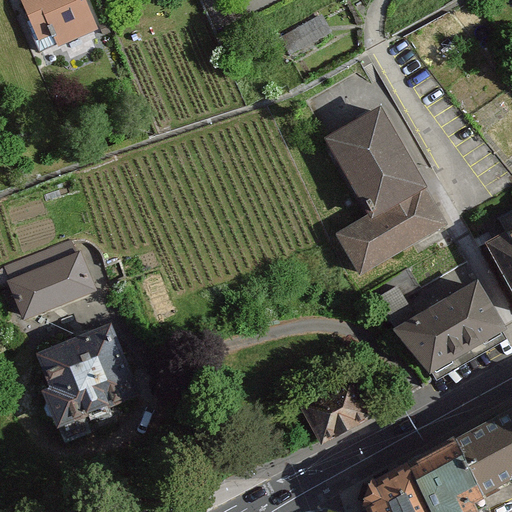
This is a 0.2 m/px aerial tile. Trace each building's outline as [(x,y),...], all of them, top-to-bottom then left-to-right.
[(57,47),(95,32),(82,0),(22,0),(39,42),(53,36),(57,47)] [(278,40),(290,58),(332,37),(322,15),(278,40)] [(334,239),(360,282),(449,230),(379,112),(325,144),(369,219),(334,239)] [(511,236),(486,252),(511,301),(511,236)] [(6,280),(22,321),(94,293),(78,253),(6,280)] [(392,338),(430,385),(506,340),(478,288),(392,338)] [(31,350),(58,423),(137,393),(110,320),(31,350)] [(371,409),(354,376),(300,404),(318,438),(371,409)] [(511,415),(454,445),(483,507),(511,492),(511,415)] [(407,469),(428,511),(485,511),(483,507),(454,445),(407,469)] [(428,511),(407,469),(370,489),(363,511),(428,511)]
